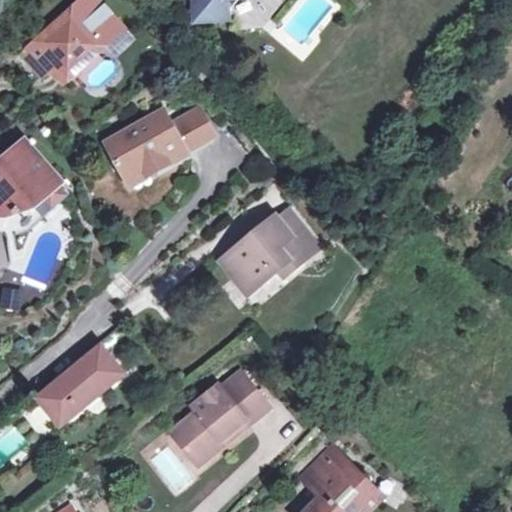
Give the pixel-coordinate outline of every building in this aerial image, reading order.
[(97,0),(82,0),(72,9),(106,47),(125,30),(97,0)] [(194,0),(197,24),(230,21),(228,0),(194,0)] [(35,43),(57,67),(70,81),(83,69),(106,47),(72,9),(35,43)] [(70,81),(35,43),(21,57),(44,82),(51,76),(63,87),(70,81)] [(108,143),(127,176),(142,167),(148,176),(217,134),(200,107),(173,124),(165,110),(108,143)] [(0,233),(7,237),(26,230),(67,193),(59,185),(60,184),(47,170),(49,169),(22,140),(1,159),(0,160),(0,164),(1,165),(6,170),(0,175),(0,233)] [(133,186),(148,176),(142,167),(127,176),(133,186)] [(288,208),(276,218),(308,256),(320,246),(288,208)] [(308,256),(276,218),(223,262),(248,294),(277,270),(288,260),(294,267),(308,256)] [(288,260),(277,270),(283,277),(294,267),(288,260)] [(247,299),(255,308),(281,284),(274,275),(247,299)] [(0,309),(15,313),(21,288),(0,283),(0,309)] [(62,425),(124,375),(102,348),(40,399),(62,425)] [(245,417),(264,400),(241,373),(221,390),(216,383),(190,405),(196,411),(170,433),(187,454),(199,444),(206,453),(220,441),(224,446),(239,434),(235,429),(247,420),(245,417)] [(270,408),(264,400),(245,417),(247,420),(235,429),(239,434),(270,408)] [(206,453),(210,458),(224,446),(220,441),(206,453)] [(199,467),(210,458),(206,453),(199,444),(187,454),(199,467)] [(343,511),(358,511),(364,507),(369,511),(370,511),(383,499),(367,484),(370,482),(372,479),(372,476),(370,474),(369,472),(364,472),(361,474),(360,476),(330,446),(301,476),(315,490),(331,474),(338,481),(323,497),(314,506),(311,503),(305,510),(307,511),(343,511)] [(315,490),(323,497),(338,481),(331,474),(315,490)]
